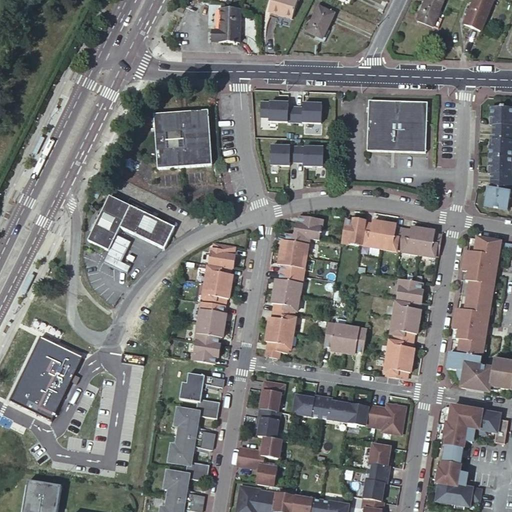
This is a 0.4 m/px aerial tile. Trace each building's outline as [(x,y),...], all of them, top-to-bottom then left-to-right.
[(297,0),(271,0),(268,11),(292,19),(297,0)] [(446,0),(426,0),(418,21),(434,28),(446,0)] [(493,2),(487,0),(475,0),(464,26),(481,32),(493,2)] [(335,14),(319,6),(308,31),(323,39),(335,14)] [(236,44),(236,9),(223,9),(217,9),(216,32),(212,32),(212,43),(236,44)] [(327,100),(258,97),(256,125),(327,126),(327,100)] [(380,113),(380,101),(367,100),(365,151),(378,152),(380,113)] [(427,103),(380,101),(380,113),(427,114),(427,103)] [(489,108),(489,118),(492,118),(491,125),(491,133),(510,133),(510,126),(511,126),(511,117),(511,107),(503,108),(503,106),(499,106),(499,108),(489,108)] [(210,111),(155,114),(158,168),(213,165),(210,111)] [(427,114),(380,113),(378,152),(425,153),(427,114)] [(510,133),(491,133),(491,140),(491,148),(488,148),(488,157),(511,158),(511,140),(509,140),(510,133)] [(270,170),(323,170),(323,149),(270,149),(270,170)] [(511,158),(488,157),(488,167),(491,167),(490,175),(490,182),(509,183),(509,177),(511,177),(511,158)] [(485,196),(483,206),(507,211),(511,191),(507,190),(509,183),(490,182),(489,189),(488,197),(485,196)] [(130,208),(108,197),(101,212),(103,214),(98,227),(95,225),(88,242),(109,252),(120,229),(130,208)] [(151,217),(130,208),(120,229),(163,249),(174,227),(160,221),(159,223),(150,219),(151,217)] [(101,212),(95,225),(98,227),(103,214),(101,212)] [(302,239),(317,241),(320,225),(315,225),(316,221),(297,218),(296,225),(294,225),(292,237),(302,239)] [(359,245),(363,226),(363,223),(351,221),(350,224),(343,222),(340,241),(343,241),(343,246),(359,248),(359,245)] [(363,226),(359,245),(363,246),(362,249),(378,251),(382,226),(370,224),(370,227),(363,226)] [(382,226),(378,251),(394,254),(394,251),(398,252),(402,232),(394,230),(394,228),(382,226)] [(417,257),(421,232),(409,230),(409,233),(402,232),(398,252),(402,252),(401,255),(417,257)] [(421,232),(417,257),(435,260),(436,258),(439,258),(442,238),(434,237),(434,234),(421,232)] [(278,255),(304,259),(306,243),(302,242),(302,239),(292,237),(284,236),(283,243),(280,243),(278,255)] [(492,370),(481,368),(482,361),(483,361),(486,338),(483,337),(484,329),(488,330),(496,279),(492,278),(493,271),(497,271),(500,251),(501,244),(474,239),(471,254),(467,253),(463,273),(466,274),(464,282),(467,283),(462,312),(457,311),(454,331),(457,332),(456,340),(459,341),(457,355),(450,354),(447,370),(454,371),(454,374),(454,376),(455,379),(456,380),(458,383),(462,385),(462,390),(490,395),(491,390),(488,390),(492,370)] [(511,245),(501,244),(500,251),(511,253),(511,246),(511,245)] [(232,270),(234,270),(236,258),(234,258),(235,251),(214,248),(214,251),(211,251),(209,266),(212,267),(232,270)] [(304,259),(278,255),(276,267),(279,267),(278,274),(296,278),(296,274),(301,274),(304,259)] [(206,285),(232,289),(234,277),(231,277),(232,270),(212,267),(211,270),(208,270),(206,285)] [(274,281),(272,293),(297,298),(298,298),(300,282),(295,281),(296,278),(278,274),(277,282),(274,281)] [(398,301),(418,305),(420,305),(422,293),(420,292),(421,285),(402,282),(402,286),(397,285),(395,301),(398,301)] [(232,289),(206,285),(203,302),(207,302),(207,305),(226,308),(227,301),(230,301),(232,289)] [(297,298),(272,293),(270,305),(273,306),(272,313),(289,316),(290,312),(295,313),(297,298)] [(394,304),(392,320),(417,324),(419,313),(416,312),(418,305),(398,301),(397,305),(394,304)] [(200,323),(225,328),(227,316),(224,315),(226,308),(207,305),(206,308),(202,308),(200,323)] [(266,332),(291,336),(293,320),(289,320),(289,316),(272,313),(270,321),(268,320),(266,332)] [(417,324),(392,320),(389,335),(392,336),(391,339),(411,343),(412,336),(415,336),(417,324)] [(225,328),(200,323),(197,339),(202,340),(201,343),(219,347),(221,339),(223,340),(225,328)] [(340,354),(345,329),(329,326),(328,330),(324,330),(321,348),(329,349),(328,352),(340,354)] [(345,329),(340,354),(352,356),(353,353),(360,355),(363,337),(360,336),(360,331),(345,329)] [(291,336),(266,332),(264,344),(266,344),(265,352),(283,355),(284,351),(288,352),(291,336)] [(385,358),(410,363),(412,351),(410,350),(411,343),(391,339),(390,343),(388,343),(385,358)] [(201,343),(197,342),(194,359),(198,359),(198,363),(216,366),(217,359),(220,359),(222,347),(219,347),(201,343)] [(410,363),(385,358),(382,374),(385,374),(384,378),(405,381),(406,374),(408,374),(410,363)] [(511,366),(493,363),(492,370),(488,390),(491,390),(511,394),(511,390),(511,387),(511,366)] [(189,375),(187,385),(183,384),(180,400),(198,403),(197,409),(219,412),(220,404),(202,401),(204,386),(223,389),(224,381),(189,375)] [(285,387),(264,384),(261,402),(280,405),(282,396),(283,396),(285,387)] [(305,399),(296,398),(293,417),(322,421),(326,400),(316,399),(316,401),(305,399)] [(335,402),(326,400),(322,421),(353,426),(356,408),(346,406),(335,405),(335,402)] [(280,405),(261,402),(258,422),(260,422),(259,432),(257,440),(263,441),(275,443),(280,414),(279,414),(280,405)] [(385,410),(376,409),(372,430),(382,431),(381,434),(401,438),(406,409),(386,406),(385,410)] [(366,409),(356,408),(353,426),(372,430),(376,409),(366,407),(366,409)] [(452,407),(450,416),(457,417),(458,408),(452,407)] [(501,415),(458,408),(457,417),(450,416),(449,425),(447,424),(443,447),(446,448),(444,465),(440,464),(436,487),(438,487),(435,505),(470,511),(471,504),(479,505),(481,492),(459,488),(468,431),(479,433),(479,437),(484,438),(484,434),(495,436),(494,444),(504,445),(508,421),(501,420),(501,415)] [(219,412),(197,409),(196,414),(178,411),(176,427),(180,428),(178,438),(214,444),(215,435),(196,432),(199,417),(217,420),(219,412)] [(214,444),(178,438),(177,447),(172,446),(170,463),(187,466),(187,471),(208,475),(210,467),(191,464),(194,449),(212,452),(214,444)] [(239,452),(238,461),(264,465),(265,461),(279,464),(283,445),(275,443),(263,441),(260,458),(253,457),(254,454),(239,452)] [(372,448),(367,477),(387,480),(389,470),(387,470),(388,460),(390,451),(372,448)] [(264,465),(238,461),(236,470),(251,473),(251,470),(258,471),(255,488),(275,492),(278,472),(264,470),(264,465)] [(208,475),(187,471),(186,476),(168,473),(165,490),(170,491),(168,500),(203,506),(205,498),(186,495),(189,480),(207,483),(208,475)] [(21,511),(56,511),(62,482),(28,476),(21,511)] [(367,477),(362,505),(380,508),(382,499),(384,489),(386,489),(387,480),(367,477)] [(258,494),(240,491),(236,511),(264,511),(267,497),(258,495),(258,494)] [(292,511),(294,501),(267,497),(264,511),(292,511)] [(202,511),(203,506),(168,500),(166,510),(162,509),(161,511),(183,511),(187,511),(202,511)] [(320,511),(321,506),(294,501),(292,511),(320,511)]
